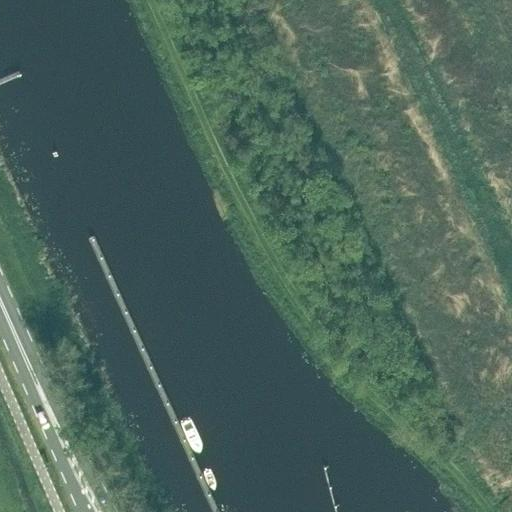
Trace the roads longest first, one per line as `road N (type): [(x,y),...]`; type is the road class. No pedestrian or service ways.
road 1 (track): [(511,278),(379,0)]
road 2 (primary): [(98,511),(0,301)]
